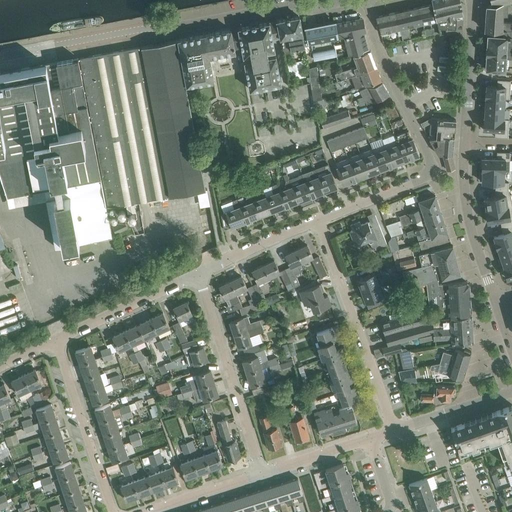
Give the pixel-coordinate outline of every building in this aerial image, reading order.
[(459,0),(432,0),(433,4),(437,20),(463,14),(459,0)] [(487,5),(486,20),(503,21),(511,22),(511,0),(490,0),(492,4),(487,5)] [(433,4),(419,7),(423,24),(435,22),(435,21),(437,20),(433,4)] [(419,7),(396,12),(400,29),(402,35),(409,34),(407,28),(423,24),(419,7)] [(396,12),(377,16),(381,34),(400,29),(396,12)] [(463,14),(437,20),(440,33),(445,33),(461,35),(463,14)] [(302,30),(299,16),(277,21),(280,37),(279,37),(279,38),(280,38),(283,51),(285,53),(289,52),(291,50),(291,48),(304,47),(305,49),(305,52),(312,51),(311,42),(307,42),(305,30),(302,30)] [(365,32),(363,19),(361,18),(336,22),(338,36),(333,37),(337,55),(338,60),(337,60),(338,60),(335,43),(345,41),(348,54),(353,53),(369,48),(365,32)] [(275,50),(273,39),(279,38),(279,37),(280,37),(277,21),(269,22),(239,28),(232,29),(232,30),(235,45),(235,46),(234,46),(242,45),(244,56),(251,55),(252,60),(245,61),(250,89),(281,83),(276,56),(269,57),(268,51),(275,50)] [(311,42),(312,51),(314,60),(337,55),(333,37),(338,36),(336,22),(326,23),(326,22),(323,23),(323,24),(317,25),(317,24),(313,25),(314,26),(305,28),(305,30),(307,42),(311,42)] [(225,58),(226,57),(236,55),(234,46),(235,46),(235,45),(232,30),(232,29),(205,34),(177,39),(186,85),(187,85),(196,83),(204,82),(214,80),(210,60),(218,58),(220,59),(225,58)] [(486,45),(485,55),(487,55),(506,56),(511,56),(511,41),(511,31),(504,31),(503,36),(488,36),(488,45),(486,45)] [(171,198),(170,196),(206,189),(204,180),(186,85),(177,39),(80,58),(108,207),(124,203),(124,206),(137,204),(137,202),(141,201),(147,200),(148,202),(161,200),(161,198),(164,197),(164,199),(171,198)] [(357,73),(376,65),(371,50),(354,57),(357,66),(335,73),(337,81),(351,76),(357,74),(357,73)] [(487,55),(486,69),(500,70),(500,73),(511,73),(511,66),(509,66),(509,69),(505,68),(506,56),(487,55)] [(85,95),(80,68),(78,58),(0,72),(0,172),(8,195),(10,207),(46,201),(55,246),(112,236),(106,204),(85,95)] [(365,86),(382,80),(376,65),(357,73),(357,74),(351,76),(353,83),(363,79),(364,83),(365,86)] [(312,89),(315,88),(320,86),(318,75),(317,66),(309,68),(309,71),(310,77),(312,89)] [(486,90),(486,97),(509,98),(511,80),(500,80),(498,79),(497,86),(487,85),(487,87),(487,90),(486,90)] [(381,99),(390,94),(382,82),(377,84),(369,86),(359,91),(363,97),(357,98),(360,105),(366,103),(367,104),(375,102),(381,99)] [(307,83),(295,84),(296,94),(308,93),(307,83)] [(314,100),(322,99),(320,86),(315,88),(312,89),(314,100)] [(343,106),(352,104),(349,93),(341,96),(342,99),(334,102),(336,107),(343,105),(343,106)] [(322,99),(314,100),(317,114),(328,112),(326,107),(331,106),(329,97),(322,99)] [(486,97),(485,107),(504,109),(505,98),(509,99),(509,98),(486,97)] [(484,118),(509,120),(509,119),(503,119),(504,109),(485,107),(485,116),(485,118),(484,118)] [(323,127),(351,118),(348,108),(320,118),(323,127)] [(375,118),(373,113),(361,118),(363,123),(375,118)] [(431,117),(429,138),(454,140),(456,119),(431,117)] [(484,118),(483,129),(495,130),(495,136),(495,137),(497,137),(508,137),(509,120),(484,118)] [(357,128),(362,140),(368,137),(364,126),(357,128)] [(356,142),(362,140),(357,128),(351,131),(356,142)] [(412,139),(408,130),(395,135),(396,139),(397,139),(405,161),(419,155),(412,138),(412,139)] [(350,144),(356,142),(351,131),(345,133),(350,144)] [(343,146),(350,144),(345,133),(339,135),(343,146)] [(337,149),(343,146),(339,135),(333,138),(337,149)] [(331,151),(337,149),(333,138),(327,140),(331,151)] [(429,138),(438,154),(443,155),(447,170),(455,168),(451,155),(453,154),(454,140),(429,138)] [(393,165),(405,161),(397,139),(396,139),(384,144),(393,165)] [(380,170),(393,165),(384,144),(372,148),(380,170)] [(368,174),(380,170),(372,148),(360,153),(368,174)] [(482,158),(482,170),(510,171),(510,152),(502,152),(493,152),(493,158),(482,158)] [(356,179),(368,174),(360,153),(348,157),(356,179)] [(343,184),(356,179),(348,157),(335,162),(343,184)] [(297,162),(298,162),(296,158),(289,161),(290,165),(291,164),(293,169),(299,167),(297,162)] [(337,186),(334,177),(328,164),(325,165),(325,166),(324,170),(326,174),(318,176),(324,191),(337,186)] [(315,169),(302,174),(311,196),(324,191),(318,176),(315,169)] [(481,173),(480,180),(482,180),(482,182),(496,182),(495,189),(508,188),(509,182),(504,182),(504,171),(510,171),(482,170),(483,170),(483,173),(481,173)] [(289,179),(286,173),(283,174),(286,181),(285,185),(287,188),(279,191),(285,206),(298,201),(292,186),(289,179)] [(298,201),(311,196),(302,174),(298,175),(299,176),(298,180),(300,184),(292,186),(298,201)] [(285,206),(279,191),(276,183),(272,185),(272,186),(272,190),(274,193),(266,196),(272,211),(285,206)] [(272,211),(266,196),(263,188),(259,190),(259,191),(259,195),(260,198),(253,201),(259,216),(272,211)] [(497,196),(485,198),(486,210),(511,205),(511,202),(511,194),(509,194),(508,188),(495,189),(496,194),(497,196)] [(259,216),(253,201),(250,193),(246,195),(246,196),(246,200),(247,203),(240,206),(245,221),(259,216)] [(422,208),(399,216),(401,221),(439,208),(439,207),(435,195),(419,200),(422,208)] [(245,221),(240,206),(237,198),(233,200),(233,205),(234,208),(221,213),(224,229),(245,221)] [(511,205),(486,210),(488,222),(491,222),(500,220),(501,225),(502,227),(511,224),(511,205)] [(439,208),(401,221),(402,225),(416,221),(418,228),(443,219),(441,213),(439,208)] [(415,229),(407,232),(409,237),(416,234),(425,231),(427,238),(432,237),(432,238),(448,232),(445,225),(443,219),(418,228),(415,229)] [(116,233),(128,227),(124,220),(112,226),(116,233)] [(353,230),(350,231),(355,245),(363,242),(369,240),(373,250),(387,244),(379,223),(370,227),(368,221),(361,224),(360,221),(351,225),(353,230)] [(392,222),(386,224),(387,225),(388,229),(389,231),(391,235),(403,232),(401,226),(400,226),(399,226),(399,225),(398,222),(397,221),(396,221),(392,222)] [(504,233),(494,237),(495,241),(497,248),(511,242),(511,224),(502,227),(504,233)] [(427,238),(418,240),(421,248),(434,244),(440,242),(450,239),(448,232),(432,238),(432,237),(427,238)] [(392,237),(388,241),(390,251),(392,251),(399,249),(395,235),(392,237)] [(511,242),(497,248),(498,248),(501,258),(511,254),(511,242)] [(302,262),(304,261),(313,257),(307,245),(296,250),(302,262)] [(405,278),(396,282),(400,293),(408,290),(410,295),(422,291),(420,285),(434,280),(439,279),(451,276),(460,273),(453,245),(452,245),(443,247),(418,254),(421,263),(430,261),(430,264),(403,271),(405,278)] [(399,249),(392,251),(397,271),(417,265),(411,246),(399,249)] [(389,249),(380,252),(382,259),(391,255),(389,249)] [(297,264),(302,262),(296,250),(285,255),(291,266),(285,269),(289,278),(291,282),(293,286),(295,286),(295,287),(303,284),(302,283),(300,284),(296,277),(299,276),(297,272),(300,271),(297,264)] [(511,254),(501,258),(504,264),(505,267),(504,268),(511,265),(511,254)] [(320,277),(327,274),(319,256),(312,260),(320,277)] [(280,272),(279,269),(274,260),(263,265),(269,277),(280,272)] [(368,275),(358,278),(362,290),(385,282),(384,282),(388,280),(389,277),(388,274),(385,272),(381,273),(378,264),(366,269),(368,275)] [(259,282),(269,277),(263,265),(253,270),(258,282),(259,282)] [(236,293),(247,288),(241,276),(230,281),(236,293)] [(240,301),(236,293),(230,281),(220,286),(225,298),(228,297),(231,304),(226,307),(229,312),(242,306),(240,301)] [(258,282),(253,285),(260,301),(263,299),(266,298),(264,295),(260,286),(259,282),(258,282)] [(293,287),(293,286),(291,282),(286,284),(288,290),(294,287),(293,287)] [(385,282),(362,290),(366,302),(377,298),(379,304),(391,300),(389,293),(383,295),(379,285),(385,283),(385,282)] [(438,284),(427,287),(428,298),(429,299),(441,298),(441,303),(432,304),(433,313),(448,312),(448,317),(449,319),(451,319),(450,317),(472,315),(472,310),(471,296),(470,284),(467,282),(459,282),(438,284)] [(314,311),(322,308),(331,305),(328,295),(324,296),(322,291),(323,291),(321,284),(300,291),(305,304),(311,302),(314,311)] [(250,304),(256,302),(260,301),(253,285),(247,288),(252,298),(249,300),(250,304)] [(174,307),(179,319),(192,313),(187,301),(174,307)] [(242,315),(259,309),(256,302),(250,304),(240,308),(242,315)] [(392,320),(382,323),(385,333),(417,324),(418,324),(433,320),(432,320),(432,318),(430,310),(408,315),(405,316),(392,320)] [(192,314),(195,320),(195,321),(201,318),(198,311),(192,314)] [(170,327),(167,322),(163,313),(151,318),(158,332),(170,327)] [(260,319),(250,323),(248,315),(230,321),(234,334),(262,325),(266,324),(264,318),(260,319)] [(417,324),(385,333),(389,345),(392,344),(400,342),(431,335),(433,334),(433,333),(451,332),(473,331),(473,325),(472,315),(450,317),(451,319),(449,319),(432,320),(433,320),(418,324),(417,324)] [(145,339),(146,338),(158,332),(151,318),(138,324),(145,339)] [(178,322),(173,325),(174,327),(178,337),(181,344),(182,344),(188,342),(182,326),(179,321),(178,322)] [(131,345),(143,339),(145,339),(138,324),(125,330),(131,345)] [(249,336),(255,335),(264,331),(262,325),(234,334),(239,347),(251,343),(249,336)] [(338,352),(334,341),(342,338),(337,325),(316,333),(320,344),(317,345),(322,358),(325,357),(329,369),(333,380),(330,381),(335,394),(339,393),(343,404),(363,397),(358,384),(351,387),(347,376),(355,374),(351,365),(347,367),(346,363),(344,359),(349,357),(345,349),(338,352)] [(119,350),(131,345),(125,330),(113,336),(119,350)] [(451,332),(433,333),(433,335),(433,339),(451,338),(452,343),(464,342),(474,341),(473,331),(451,332)] [(161,340),(166,349),(172,347),(167,337),(161,340)] [(159,352),(166,349),(161,340),(156,342),(159,352)] [(189,366),(198,363),(208,360),(203,346),(198,348),(195,340),(188,342),(182,344),(189,366)] [(103,356),(112,353),(116,352),(113,342),(107,344),(108,348),(101,350),(103,356)] [(245,355),(262,349),(260,342),(243,348),(245,355)] [(399,351),(401,349),(400,342),(389,345),(374,349),(376,357),(384,355),(394,352),(399,351)] [(288,344),(282,346),(285,354),(286,356),(287,359),(292,357),(292,356),(290,351),(288,344)] [(95,358),(94,355),(91,346),(76,351),(80,363),(95,358)] [(279,363),(279,362),(277,357),(268,360),(264,348),(262,349),(245,355),(247,359),(243,360),(247,373),(262,368),(269,366),(279,363)] [(410,350),(407,351),(407,348),(401,349),(399,351),(403,367),(413,364),(410,350)] [(141,366),(145,364),(143,359),(145,358),(141,349),(135,352),(139,361),(141,366)] [(463,352),(455,349),(454,354),(443,351),(441,360),(467,368),(471,351),(464,349),(463,352)] [(133,364),(139,361),(135,352),(129,355),(133,364)] [(103,356),(104,362),(114,359),(112,353),(103,356)] [(84,377),(100,372),(95,358),(80,363),(84,377)] [(279,363),(269,366),(271,371),(281,368),(294,364),(292,358),(279,362),(279,363)] [(463,379),(467,368),(441,360),(440,363),(431,365),(430,369),(448,375),(463,379)] [(133,364),(136,372),(143,369),(141,366),(139,361),(133,364)] [(159,367),(163,374),(168,372),(164,364),(159,367)] [(251,385),(260,382),(266,381),(262,368),(247,373),(251,385)] [(23,374),(30,389),(42,383),(35,369),(23,374)] [(177,394),(215,382),(211,369),(191,376),(193,382),(181,387),(174,389),(176,394),(177,394)] [(88,389),(104,384),(100,372),(84,377),(88,389)] [(18,395),(30,389),(23,374),(11,380),(18,395)] [(111,383),(121,380),(119,374),(109,377),(111,383)] [(111,383),(113,389),(123,386),(121,380),(111,383)] [(173,393),(169,382),(156,386),(160,398),(173,393)] [(203,399),(209,398),(219,394),(215,382),(177,394),(178,400),(194,395),(201,392),(203,399)] [(0,402),(11,398),(4,383),(0,385),(0,402)] [(93,403),(103,400),(108,398),(104,384),(88,389),(93,403)] [(434,385),(434,394),(421,394),(421,401),(441,402),(441,399),(451,399),(451,395),(453,395),(454,385),(437,384),(437,385),(434,385)] [(254,394),(265,391),(263,386),(252,389),(254,394)] [(33,395),(38,404),(43,402),(42,401),(49,398),(47,395),(44,396),(42,392),(39,393),(39,392),(33,395)] [(32,407),(38,404),(33,395),(27,398),(32,407)] [(99,421),(114,416),(110,403),(95,408),(99,421)] [(40,421),(56,416),(51,404),(36,409),(40,421)] [(122,413),(131,410),(129,404),(120,407),(122,413)] [(346,429),(345,425),(357,421),(356,418),(360,416),(360,415),(356,404),(339,409),(340,413),(329,416),(327,408),(314,412),(320,433),(332,429),(333,433),(346,429)] [(497,440),(506,465),(509,464),(508,464),(511,462),(511,405),(496,411),(497,412),(451,428),(460,453),(497,440)] [(151,418),(159,415),(156,406),(148,409),(151,418)] [(296,414),(296,415),(293,406),(287,408),(289,416),(290,421),(297,443),(309,439),(302,415),(297,416),(296,414)] [(24,417),(33,412),(31,407),(21,411),(24,417)] [(5,419),(11,417),(8,408),(2,410),(5,419)] [(122,413),(124,419),(133,416),(131,410),(122,413)] [(282,444),(279,435),(277,428),(272,429),(267,415),(260,417),(269,448),(282,444)] [(45,435),(60,430),(56,416),(40,421),(45,435)] [(104,435),(119,430),(114,416),(99,421),(104,435)] [(226,419),(225,419),(224,416),(216,418),(217,422),(224,445),(222,445),(224,453),(226,452),(229,460),(240,457),(236,441),(233,442),(226,419)] [(24,427),(33,424),(31,418),(22,421),(24,427)] [(24,427),(25,433),(35,429),(33,424),(24,427)] [(49,449),(65,444),(60,430),(45,435),(49,449)] [(108,448),(123,443),(119,430),(104,435),(108,448)] [(205,435),(209,445),(217,442),(213,430),(211,431),(211,433),(205,435)] [(131,441),(141,438),(139,432),(129,435),(131,441)] [(16,433),(5,437),(8,446),(19,442),(16,433)] [(131,441),(133,447),(142,444),(141,438),(131,441)] [(187,442),(190,451),(196,449),(193,440),(187,442)] [(184,453),(190,451),(187,442),(181,444),(184,453)] [(112,461),(122,458),(127,456),(123,443),(108,448),(112,461)] [(53,461),(59,459),(69,456),(65,444),(49,449),(53,461)] [(33,454),(42,451),(40,446),(31,449),(33,454)] [(0,450),(0,456),(1,458),(10,454),(7,447),(0,450)] [(223,465),(219,455),(217,450),(205,454),(210,469),(223,465)] [(33,454),(35,460),(44,457),(42,451),(33,454)] [(164,461),(161,452),(155,454),(158,464),(164,461)] [(152,466),(158,464),(154,454),(149,456),(148,456),(152,466)] [(198,474),(210,469),(205,454),(193,459),(198,474)] [(186,478),(198,474),(193,459),(180,463),(186,478)] [(60,478),(75,473),(71,461),(56,466),(60,478)] [(33,462),(19,467),(22,474),(35,469),(33,462)] [(127,464),(131,474),(137,471),(134,462),(127,464)] [(121,466),(125,476),(131,474),(127,464),(121,466)] [(346,472),(343,464),(326,469),(329,481),(331,485),(331,486),(334,495),(351,489),(349,482),(352,481),(349,472),(346,472)] [(166,486),(178,481),(173,466),(160,471),(166,486)] [(154,490),(166,486),(160,471),(148,475),(154,490)] [(32,473),(21,477),(23,483),(34,480),(32,473)] [(64,493),(79,488),(75,473),(60,478),(64,493)] [(139,496),(154,490),(148,475),(133,481),(139,496)] [(305,500),(298,478),(286,482),(290,496),(291,496),(297,494),(299,501),(305,500)] [(413,496),(431,489),(427,478),(409,484),(413,496)] [(43,484),(45,490),(54,488),(52,481),(43,484)] [(133,481),(128,483),(121,485),(126,500),(139,496),(133,481)] [(290,496),(286,482),(274,486),(279,500),(285,498),(288,505),(293,503),(291,496),(290,496)] [(279,500),(274,486),(262,490),(267,504),(274,502),(276,509),(282,507),(279,500)] [(69,506),(84,501),(79,488),(64,493),(69,506)] [(355,499),(354,496),(351,489),(334,495),(335,498),(338,508),(339,511),(358,511),(358,508),(360,508),(357,498),(355,499)] [(431,489),(413,496),(417,507),(435,501),(431,489)] [(267,504),(262,490),(251,493),(255,507),(256,507),(256,508),(262,506),(263,511),(266,511),(270,511),(267,504)] [(255,507),(251,493),(239,497),(244,511),(250,509),(251,511),(257,511),(256,508),(256,507),(255,507)] [(244,511),(239,497),(227,501),(231,511),(244,511)] [(0,502),(0,507),(1,509),(10,505),(7,499),(0,502)] [(69,506),(70,509),(70,511),(87,511),(84,501),(69,506)] [(231,511),(227,501),(216,505),(217,511),(231,511)] [(435,501),(417,507),(419,511),(439,511),(435,501)] [(52,511),(62,509),(60,503),(50,506),(52,511)]
